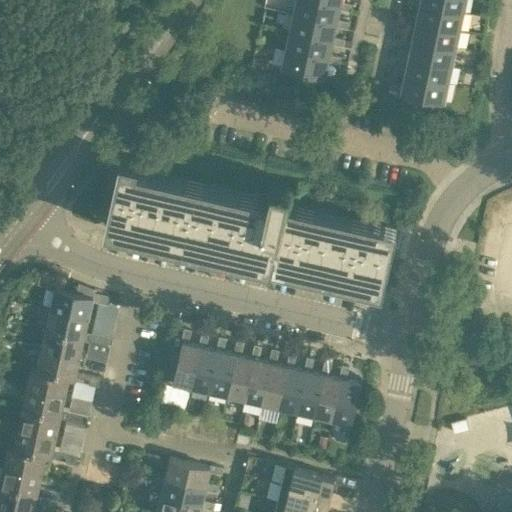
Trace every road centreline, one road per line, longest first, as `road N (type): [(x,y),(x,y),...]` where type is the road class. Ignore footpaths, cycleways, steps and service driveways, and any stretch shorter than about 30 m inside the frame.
road 1 (residential): [(412,334),(134,275)]
road 2 (tertiary): [(28,219),(185,0)]
road 3 (residential): [(412,334),(438,221),(482,173),(511,158)]
road 4 (residential): [(377,511),(412,334)]
road 5 (residential): [(99,448),(134,275)]
road 6 (residential): [(134,275),(94,265),(28,219)]
